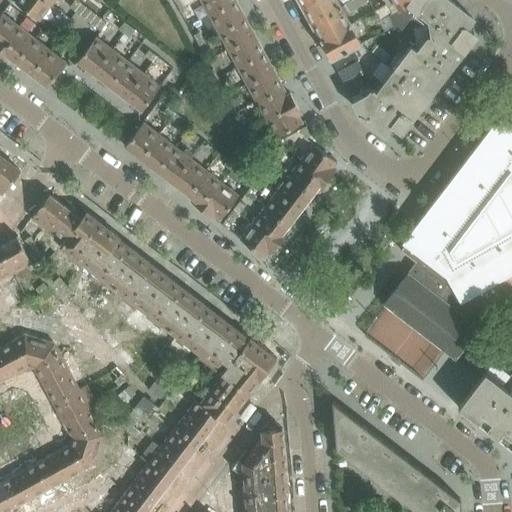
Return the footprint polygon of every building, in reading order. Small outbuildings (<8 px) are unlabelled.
[(51,5),(45,0),(16,0),(14,4),(38,22),(51,5)] [(74,12),(81,4),(75,0),(69,8),(74,12)] [(184,5),(181,0),(174,0),(178,8),(184,5)] [(235,0),(234,0),(200,0),(206,10),(203,12),(198,4),(189,9),(190,12),(189,13),(184,5),(178,8),(188,26),(208,14),(235,0)] [(245,19),(235,0),(208,14),(218,33),(245,19)] [(310,22),(340,5),(337,0),(310,0),(301,5),(310,22)] [(351,24),(346,15),(349,14),(348,13),(359,6),(355,0),(353,0),(341,7),(340,5),(310,22),(320,41),(351,24)] [(394,31),(412,0),(382,0),(386,5),(374,12),(379,22),(388,17),(394,31)] [(472,18),(448,0),(412,0),(394,31),(412,27),(412,28),(430,25),(447,22),(448,31),(465,28),(472,18)] [(80,16),(86,8),(81,4),(74,12),(80,16)] [(85,20),(91,12),(86,8),(80,16),(85,20)] [(110,26),(117,17),(118,16),(108,9),(100,19),(101,20),(106,24),(110,26)] [(90,24),(96,16),(91,12),(85,20),(90,24)] [(0,51),(19,27),(4,15),(1,14),(0,15),(0,51)] [(95,28),(101,20),(100,19),(96,16),(90,24),(95,28)] [(28,32),(33,24),(26,18),(20,26),(28,32)] [(254,35),(245,19),(218,33),(228,50),(254,35)] [(100,32),(106,24),(101,20),(95,28),(100,32)] [(361,43),(356,33),(359,31),(354,22),(351,24),(320,41),(331,60),(354,47),(361,43)] [(447,70),(474,35),(465,28),(448,31),(447,22),(430,25),(430,32),(418,47),(447,70)] [(124,35),(130,27),(124,23),(118,31),(124,35)] [(16,63),(34,39),(19,27),(0,51),(0,55),(8,62),(10,59),(16,63)] [(43,46),(34,39),(16,63),(31,75),(49,51),(50,52),(64,34),(56,27),(47,38),(49,39),(43,46)] [(129,39),(135,31),(130,27),(124,35),(129,39)] [(204,41),(199,33),(193,36),(198,45),(204,41)] [(124,44),(128,39),(123,35),(119,41),(124,44)] [(264,53),(254,35),(228,50),(237,67),(264,53)] [(94,74),(112,49),(95,36),(76,61),(94,74)] [(209,50),(204,41),(198,45),(202,54),(209,50)] [(389,56),(376,46),(371,52),(384,63),(389,56)] [(410,119),(447,70),(418,47),(416,50),(411,46),(375,92),(410,119)] [(368,86),(357,60),(358,59),(358,58),(353,50),(355,49),(354,47),(331,60),(350,96),(368,86)] [(360,47),(355,49),(353,50),(358,58),(358,59),(364,55),(360,47)] [(109,86),(128,61),(112,49),(94,74),(109,86)] [(47,87),(65,63),(50,52),(49,51),(31,75),(47,87)] [(156,57),(148,51),(144,57),(152,63),(156,57)] [(273,70),(264,53),(237,67),(246,84),(273,70)] [(164,63),(156,57),(152,63),(160,69),(164,63)] [(125,98),(144,74),(128,61),(109,86),(125,98)] [(218,79),(213,70),(207,73),(211,82),(218,79)] [(283,89),(277,78),(273,70),(246,84),(257,103),(283,89)] [(140,110),(160,86),(144,74),(125,98),(140,110)] [(222,87),(218,79),(211,82),(216,91),(222,87)] [(410,119),(375,92),(368,86),(350,96),(361,115),(384,133),(391,124),(401,131),(410,119)] [(296,105),(290,93),(286,95),(283,89),(257,103),(266,121),(296,105)] [(242,104),(238,98),(230,102),(233,108),(242,104)] [(302,123),(298,115),(301,114),(296,105),(266,121),(275,137),(302,123)] [(175,114),(167,108),(163,113),(170,119),(175,114)] [(183,120),(175,114),(170,119),(178,125),(183,120)] [(252,128),(247,119),(241,122),(246,131),(252,128)] [(511,272),(511,131),(499,122),(427,215),(400,250),(406,254),(416,262),(447,284),(438,295),(438,297),(479,328),(483,322),(465,299),(511,272)] [(140,158),(159,134),(142,123),(124,146),(140,158)] [(311,137),(306,127),(304,128),(300,130),(304,140),(311,137)] [(257,137),(252,128),(246,131),(251,140),(257,137)] [(198,140),(188,131),(181,139),(192,148),(198,140)] [(156,170),(174,146),(159,134),(140,158),(156,170)] [(212,149),(203,142),(199,148),(207,154),(212,149)] [(312,145),(300,160),(327,181),(336,169),(333,167),(336,163),(312,145)] [(172,183),(190,159),(193,155),(185,149),(183,153),(174,146),(156,170),(172,183)] [(278,161),(270,155),(266,160),(274,167),(278,161)] [(187,194),(205,170),(190,159),(172,183),(187,194)] [(235,166),(228,160),(223,166),(231,172),(235,166)] [(327,181),(300,160),(289,175),(313,194),(316,190),(319,192),(327,181)] [(243,173),(235,166),(231,172),(239,178),(243,173)] [(201,210),(222,183),(205,170),(187,194),(192,198),(190,201),(201,210)] [(263,183),(269,175),(263,171),(257,178),(263,183)] [(313,194),(289,175),(281,184),(272,178),(266,185),(276,192),(300,210),(313,194)] [(257,191),(263,183),(257,178),(251,186),(257,191)] [(224,214),(238,196),(222,183),(201,210),(212,218),(214,216),(219,219),(224,214)] [(300,210),(276,192),(264,207),(288,226),(300,210)] [(239,214),(245,207),(239,202),(233,210),(239,214)] [(288,226),(264,207),(252,223),(279,244),(287,232),(285,230),(288,226)] [(234,222),(239,214),(233,210),(228,218),(234,222)] [(279,244),(252,223),(239,239),(263,258),(267,252),(270,255),(279,244)] [(479,328),(438,297),(438,295),(447,284),(416,262),(383,304),(386,306),(444,350),(455,359),(479,328)] [(511,393),(484,372),(480,378),(458,407),(511,448),(511,393)] [(355,419),(332,401),(335,449),(417,511),(461,511),(460,499),(453,494),(355,419)]
